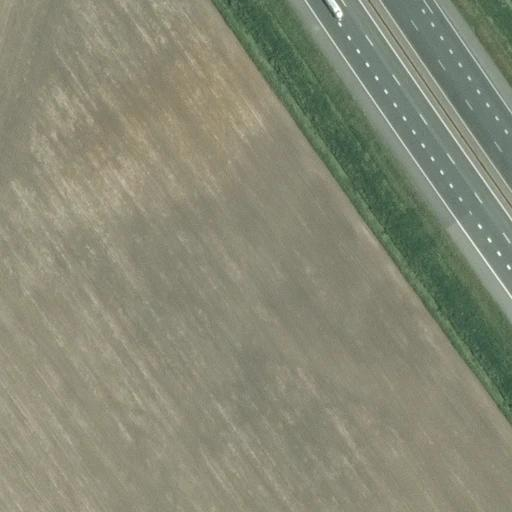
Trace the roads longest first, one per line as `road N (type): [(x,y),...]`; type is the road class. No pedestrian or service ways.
road 1 (motorway): [(340,0),(511,247)]
road 2 (motorway): [(511,168),(395,0)]
